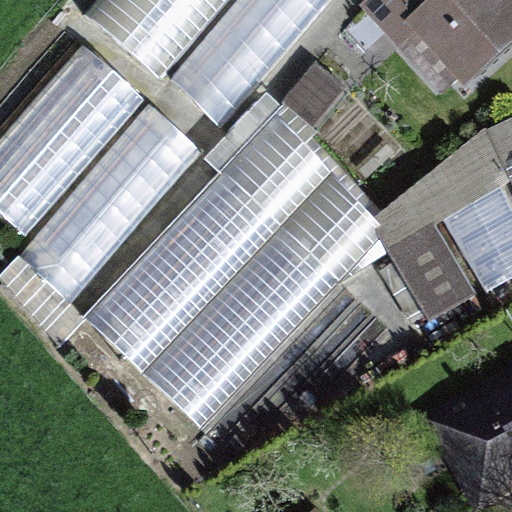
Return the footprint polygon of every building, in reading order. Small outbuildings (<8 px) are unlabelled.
[(159,80),(227,0),(95,0),(83,14),(159,80)] [(236,0),(171,79),(220,129),(327,0),(236,0)] [(511,0),(445,0),(446,0),(445,0),(371,0),(364,7),(365,8),(374,0),(408,38),(399,46),(440,92),(463,72),(464,74),(511,30),(511,15),(507,10),(511,5),(511,0)] [(82,45),(0,139),(0,214),(24,235),(143,100),(82,45)] [(314,65),(284,100),(311,122),(341,87),(314,65)] [(148,104),(17,255),(70,301),(201,150),(148,104)] [(485,129),(383,213),(282,107),(221,172),(339,282),(386,253),(428,323),(473,296),(432,226),(502,185),(511,201),(511,122),(489,134),(485,129)] [(339,282),(221,172),(83,318),(201,429),(339,282)] [(511,370),(435,413),(478,489),(511,469),(511,370)]
